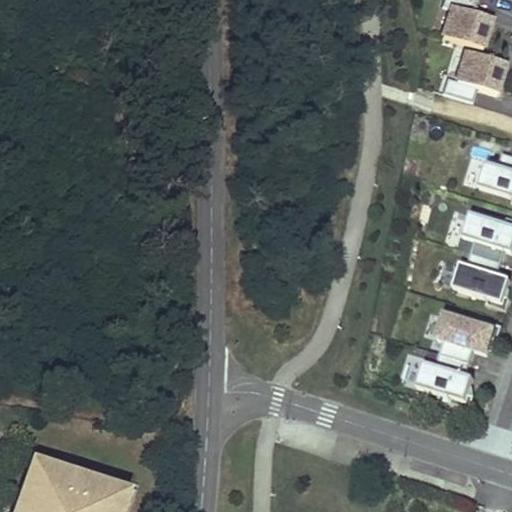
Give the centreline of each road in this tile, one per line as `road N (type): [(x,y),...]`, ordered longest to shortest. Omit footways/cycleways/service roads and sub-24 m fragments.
road 1 (tertiary): [(210,0),(209,390)]
road 2 (residential): [(209,390),(268,396),(489,466)]
road 3 (tertiary): [(209,390),(201,511)]
